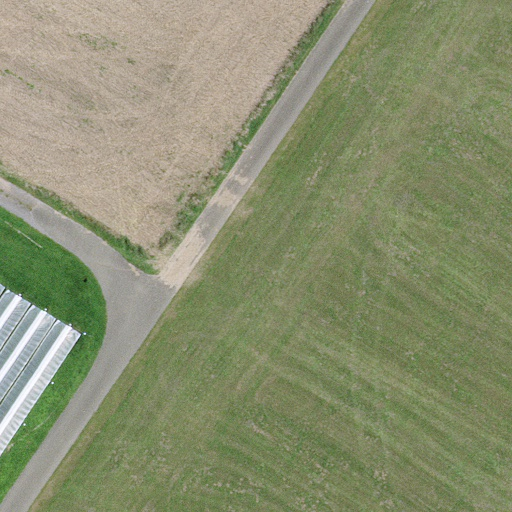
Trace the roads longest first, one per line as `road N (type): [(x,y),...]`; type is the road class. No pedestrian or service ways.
road 1 (track): [(0,229),(126,309),(0,506)]
road 2 (track): [(126,309),(343,0)]
